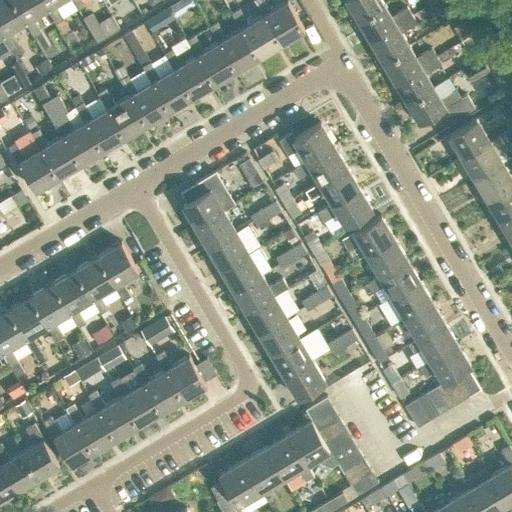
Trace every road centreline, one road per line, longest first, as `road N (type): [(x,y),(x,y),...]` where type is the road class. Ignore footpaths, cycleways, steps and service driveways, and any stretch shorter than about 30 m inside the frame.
road 1 (residential): [(94,485),(236,397),(249,375),(134,191)]
road 2 (residential): [(511,350),(345,66)]
road 3 (residential): [(134,191),(345,66)]
road 4 (residential): [(0,267),(134,191)]
